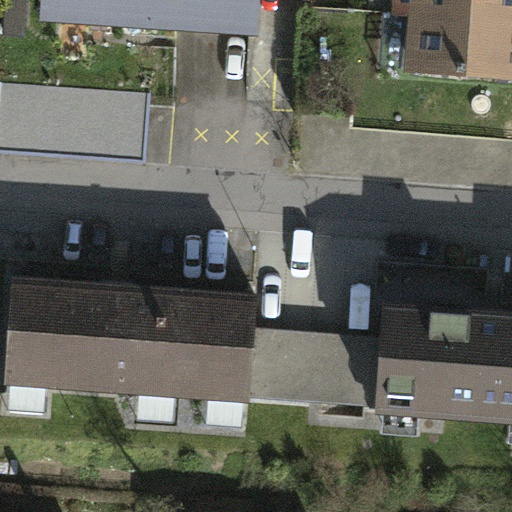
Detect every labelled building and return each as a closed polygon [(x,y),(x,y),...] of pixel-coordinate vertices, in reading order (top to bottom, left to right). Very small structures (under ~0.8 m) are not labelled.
[(48,0),(47,17),(253,30),(255,0),(48,0)] [(511,0),(393,0),(392,14),(419,15),(511,22),(511,0)] [(511,22),(419,15),(415,70),(511,76),(511,22)] [(1,86),(0,103),(0,146),(147,157),(151,96),(1,86)] [(15,278),(7,384),(13,384),(13,380),(243,397),(243,402),(249,402),(249,397),(254,332),(257,295),(252,295),(252,299),(144,291),(20,282),(20,278),(15,278)] [(386,305),(378,413),(384,413),(384,409),(511,418),(511,318),(507,318),(391,310),(392,306),(386,305)] [(373,340),(254,332),(249,397),(368,406),(373,340)]
